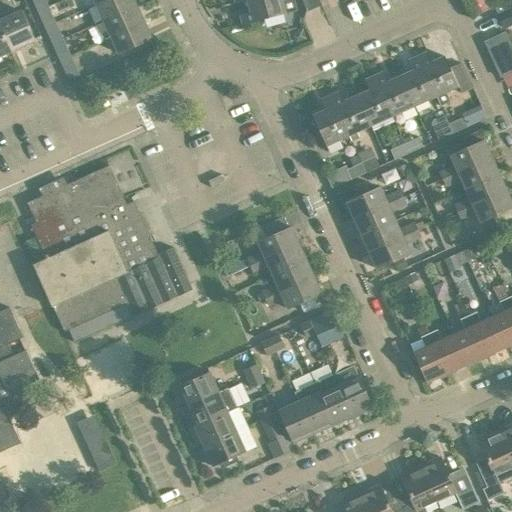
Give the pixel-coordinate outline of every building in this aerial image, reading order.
[(46,0),(36,0),(34,1),(39,12),(50,7),(46,0)] [(103,21),(137,6),(134,0),(107,0),(96,5),(103,21)] [(251,13),(240,16),(243,26),(286,14),(297,10),(294,0),(282,0),(281,0),(247,0),(251,13)] [(322,6),(319,0),(301,0),(307,12),(322,6)] [(56,4),(50,7),(53,13),(59,10),(56,4)] [(137,6),(103,21),(108,32),(111,37),(144,22),(137,6)] [(50,7),(39,12),(44,23),(55,18),(53,13),(50,7)] [(511,9),(498,16),(503,28),(511,24),(511,9)] [(0,20),(0,27),(11,52),(35,41),(21,11),(0,20)] [(152,39),(144,22),(111,37),(119,54),(152,39)] [(0,57),(11,52),(0,27),(0,57)] [(60,28),(48,33),(53,44),(65,39),(60,28)] [(304,31),(294,34),(297,43),(307,40),(304,31)] [(511,48),(505,33),(484,42),(500,78),(511,72),(511,48)] [(65,39),(53,44),(58,55),(70,50),(67,45),(65,39)] [(427,52),(418,56),(436,97),(441,107),(450,103),(445,93),(459,87),(462,94),(473,89),(461,63),(450,68),(445,56),(432,62),(427,52)] [(401,76),(414,107),(436,97),(418,56),(409,61),(413,71),(401,76)] [(74,60),(63,66),(65,70),(70,80),(81,75),(74,60)] [(384,72),(374,76),(392,116),(414,107),(401,76),(388,82),(384,72)] [(371,126),(392,116),(374,76),(365,80),(370,90),(357,96),(371,126)] [(357,132),(371,126),(357,96),(344,102),(340,92),(331,96),(349,136),(351,142),(360,138),(357,132)] [(326,146),(349,136),(331,96),(321,100),(326,110),(313,116),(326,146)] [(448,124),(453,134),(467,127),(463,117),(448,124)] [(453,134),(448,124),(434,130),(439,140),(453,134)] [(419,138),(405,144),(409,153),(423,147),(419,138)] [(443,179),(492,157),(484,141),(450,156),(454,166),(440,172),(443,179)] [(409,153),(405,144),(390,151),(395,160),(409,153)] [(361,164),(365,173),(380,167),(375,157),(361,164)] [(465,189),(499,174),(492,157),(443,179),(446,187),(461,180),(465,189)] [(365,173),(361,164),(348,169),(346,166),(326,175),(332,188),(365,173)] [(75,343),(133,317),(193,290),(175,251),(159,258),(134,201),(127,204),(118,186),(109,166),(27,203),(36,223),(31,225),(46,259),(36,263),(33,265),(52,307),(53,307),(59,319),(63,317),(75,343)] [(458,212),(506,190),(499,174),(465,189),(469,199),(454,205),(458,212)] [(365,183),(356,187),(360,196),(370,192),(365,183)] [(354,219),(403,198),(399,190),(385,197),(380,187),(370,192),(360,196),(346,203),(354,219)] [(511,202),(506,190),(458,212),(458,213),(461,219),(476,213),(480,222),(511,207),(511,202)] [(406,205),(403,198),(354,219),(361,236),(395,220),(391,211),(406,205)] [(368,252),(417,230),(414,223),(399,230),(395,220),(361,236),(368,252)] [(251,268),(300,246),(292,227),(258,243),(262,252),(227,268),(231,277),(251,268)] [(417,230),(368,252),(376,269),(410,254),(406,244),(420,238),(417,230)] [(36,237),(27,241),(26,241),(36,263),(46,259),(36,237)] [(489,257),(482,243),(463,251),(463,252),(468,262),(470,266),(489,257)] [(493,257),(502,252),(498,243),(488,247),(493,257)] [(300,246),(251,268),(254,273),(268,267),(273,276),(307,261),(300,246)] [(459,267),(454,256),(444,260),(450,272),(459,267)] [(403,258),(393,262),(398,272),(408,268),(403,258)] [(265,299),(314,277),(307,261),(273,276),(277,285),(262,292),(265,299)] [(379,269),(384,278),(396,272),(392,263),(379,269)] [(415,274),(406,278),(409,284),(418,280),(415,274)] [(314,277),(265,299),(268,306),(283,300),(287,309),(300,303),(304,312),(318,306),(314,297),(321,294),(314,277)] [(506,347),(511,344),(511,306),(508,298),(500,302),(504,312),(493,317),(506,347)] [(462,302),(454,306),(458,316),(467,312),(463,303),(462,302)] [(0,452),(21,443),(8,413),(28,404),(21,388),(40,379),(26,350),(14,356),(8,344),(23,337),(10,307),(0,311),(0,452)] [(344,336),(333,311),(310,321),(315,333),(321,347),(344,336)] [(477,312),(469,316),(487,356),(506,347),(493,317),(481,322),(477,312)] [(465,330),(454,335),(467,365),(487,356),(469,316),(460,320),(465,330)] [(306,337),(315,333),(310,321),(301,325),(306,337)] [(426,326),(418,329),(422,337),(429,334),(426,326)] [(438,330),(429,334),(447,374),(467,365),(454,335),(442,340),(438,330)] [(427,383),(447,374),(429,334),(422,337),(421,337),(426,347),(414,353),(427,383)] [(270,339),(276,351),(284,347),(279,335),(270,339)] [(276,351),(270,339),(262,343),(267,355),(276,351)] [(244,370),(248,379),(260,374),(256,365),(244,370)] [(334,375),(353,417),(373,407),(354,366),(334,375)] [(186,407),(219,392),(210,372),(177,387),(186,407)] [(260,374),(248,379),(252,388),(264,383),(260,374)] [(314,384),(333,425),(353,417),(334,375),(314,384)] [(299,402),(314,434),(333,425),(314,384),(295,393),(299,402)] [(195,427),(228,412),(236,408),(227,389),(219,392),(186,407),(195,427)] [(314,434),(299,402),(278,411),(293,444),(314,434)] [(258,412),(261,420),(273,415),(269,406),(258,412)] [(228,412),(195,427),(204,447),(237,432),(248,427),(239,407),(236,408),(228,412)] [(273,415),(261,420),(271,442),(283,436),(273,415)] [(511,424),(498,431),(511,460),(511,424)] [(237,432),(204,447),(213,467),(220,463),(222,467),(237,460),(236,457),(246,452),(257,447),(248,427),(237,432)] [(511,467),(511,460),(498,431),(479,440),(488,461),(477,466),(487,488),(499,482),(496,475),(511,467)] [(271,442),(268,444),(274,458),(290,452),(283,436),(271,442)] [(108,445),(91,453),(100,472),(117,464),(108,445)] [(440,457),(420,466),(437,502),(455,493),(459,501),(471,495),(461,474),(450,479),(440,457)] [(426,511),(425,507),(437,502),(420,466),(401,475),(410,496),(400,501),(404,511),(426,511)] [(379,485),(360,494),(367,511),(404,511),(400,501),(389,506),(379,485)] [(367,511),(360,494),(340,503),(344,511),(367,511)]
